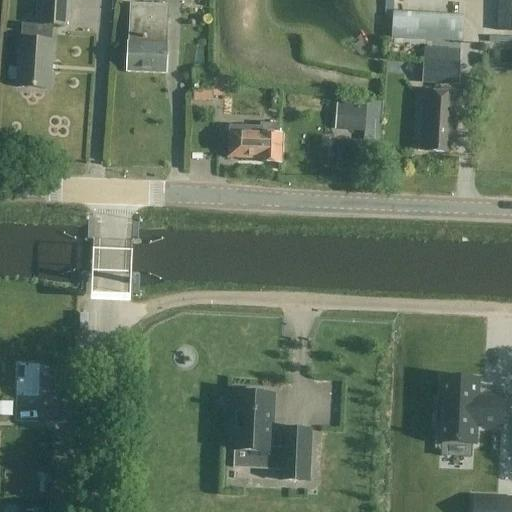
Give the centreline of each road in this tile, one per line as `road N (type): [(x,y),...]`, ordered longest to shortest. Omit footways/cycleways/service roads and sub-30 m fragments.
road 1 (track): [(511,312),(218,297),(107,313)]
road 2 (tertiary): [(511,211),(113,191)]
road 3 (unclassified): [(99,511),(113,191)]
